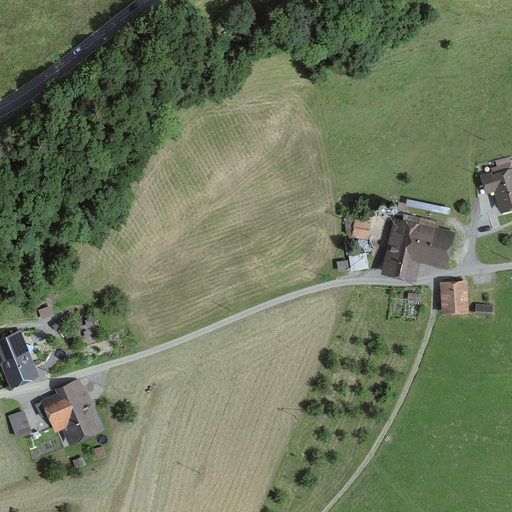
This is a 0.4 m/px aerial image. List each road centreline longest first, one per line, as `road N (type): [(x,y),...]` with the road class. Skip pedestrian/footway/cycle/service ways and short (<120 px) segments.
road 1 (residential): [(0,395),(156,351),(317,287),(511,265)]
road 2 (track): [(432,278),(434,302),(411,378),(380,436),(321,511)]
road 3 (track): [(470,270),(477,135),(511,68)]
road 4 (secondary): [(0,109),(152,0)]
